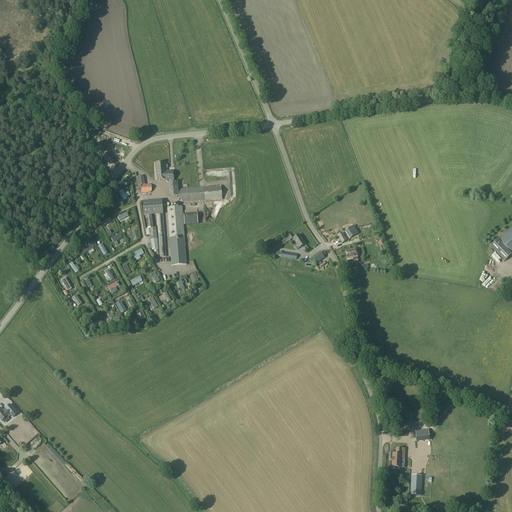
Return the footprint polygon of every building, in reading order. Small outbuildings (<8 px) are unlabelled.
[(113,139),(116,134),(106,130),(104,136),(113,139)] [(155,168),(156,181),(163,180),(162,172),(166,171),(165,169),(166,169),(167,168),(167,165),(166,165),(165,165),(165,162),(155,163),(155,168)] [(183,182),(194,180),(193,170),(192,170),(192,164),(181,166),(182,174),(183,182)] [(172,171),(166,171),(162,172),(163,180),(169,180),(169,181),(170,181),(173,181),(172,171)] [(138,192),(150,192),(150,184),(143,184),(143,176),(138,176),(138,192)] [(170,183),(168,183),(169,197),(179,196),(180,196),(179,190),(179,184),(177,184),(177,182),(173,183),(170,183)] [(221,186),(179,190),(180,196),(179,196),(182,202),(222,199),(221,186)] [(162,199),(143,201),(144,214),(146,214),(150,214),(157,213),(163,213),(162,199)] [(226,205),(222,218),(228,220),(232,207),(226,205)] [(184,238),(182,207),(168,208),(170,239),(184,238)] [(163,213),(157,213),(160,257),(166,257),(163,213)] [(184,227),(198,226),(197,215),(183,216),(184,227)] [(99,222),(103,227),(106,224),(104,222),(107,220),(109,222),(111,220),(107,216),(99,222)] [(155,227),(148,228),(150,238),(156,238),(155,227)] [(352,227),(337,236),(342,243),(356,234),(352,227)] [(511,227),(500,239),(511,251),(511,227)] [(293,238),(289,233),(263,251),(265,255),(268,253),(269,254),(272,252),(273,253),(278,249),(293,238)] [(120,234),(111,238),(114,243),(122,238),(120,234)] [(293,239),(299,248),(305,244),(299,235),(293,239)] [(186,265),(184,238),(170,239),(172,266),(186,265)] [(490,246),(504,261),(511,254),(498,239),(490,246)] [(102,243),(97,245),(101,255),(107,253),(102,243)] [(84,250),(85,253),(94,247),(92,244),(84,250)] [(353,258),(353,260),(358,259),(357,257),(358,257),(356,248),(345,250),(347,260),(353,258)] [(135,258),(140,256),(144,253),(141,249),(132,253),(135,258)] [(320,252),(315,256),(312,258),(317,263),(324,258),(320,252)] [(69,263),(74,273),(78,271),(72,261),(69,263)] [(103,274),(112,269),(110,265),(101,270),(103,274)] [(195,274),(190,276),(193,283),(198,281),(195,274)] [(133,285),(142,280),(140,276),(131,281),(133,285)] [(114,288),(118,286),(115,282),(107,287),(111,293),(115,291),(114,288)] [(160,293),(166,302),(169,300),(164,291),(160,293)] [(82,304),(76,295),(73,297),(78,306),(82,304)] [(154,308),(157,306),(152,297),(149,299),(154,308)] [(125,308),(122,302),(119,303),(118,301),(114,302),(118,311),(125,308)] [(94,325),(89,317),(86,319),(91,327),(94,325)] [(7,416),(0,407),(0,419),(1,421),(6,418),(8,420),(7,422),(10,426),(15,422),(11,418),(10,419),(7,416)] [(397,434),(416,431),(414,421),(395,424),(397,434)] [(20,429),(18,431),(28,440),(34,433),(27,427),(23,432),(20,429)] [(429,440),(428,430),(415,432),(416,442),(429,440)] [(392,462),(392,467),(401,468),(401,459),(404,459),(405,449),(396,448),(396,454),(393,454),(392,458),(392,462)] [(13,486),(32,472),(24,461),(5,475),(13,486)] [(411,475),(410,495),(421,495),(422,476),(411,475)]
